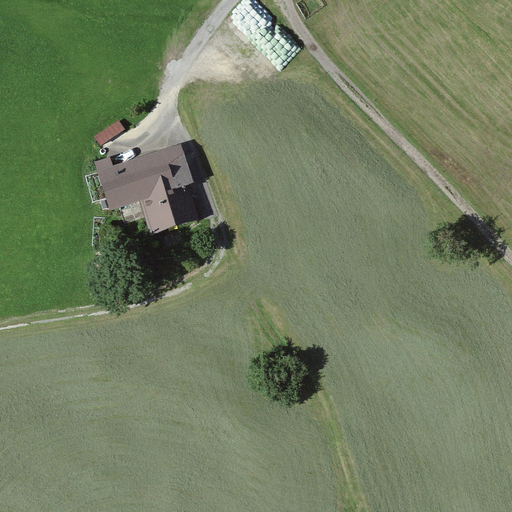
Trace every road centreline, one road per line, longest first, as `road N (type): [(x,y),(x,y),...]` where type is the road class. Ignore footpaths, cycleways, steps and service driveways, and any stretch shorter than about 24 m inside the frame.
road 1 (track): [(281,0),(288,18),(511,260)]
road 2 (track): [(222,244),(325,413),(351,511)]
road 3 (track): [(239,0),(179,72),(169,115),(193,152),(222,244)]
road 4 (track): [(222,244),(206,277),(120,310),(0,326)]
